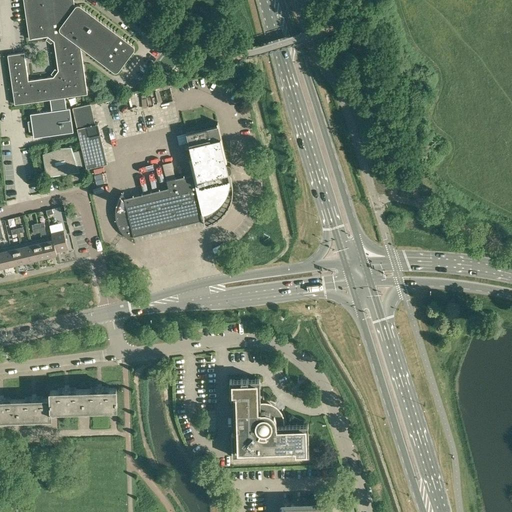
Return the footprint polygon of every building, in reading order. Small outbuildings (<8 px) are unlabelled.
[(23,0),(29,39),(47,36),(50,38),(54,41),(56,55),(74,52),(77,49),(81,52),(80,46),(96,58),(114,71),(115,71),(116,71),(117,71),(118,70),(134,49),(134,48),(134,47),(134,46),(134,45),(80,5),(79,5),(78,5),(77,5),(76,5),(75,6),(75,7),(74,1),(73,0),(23,0)] [(53,76),(28,80),(23,81),(24,88),(12,89),(15,104),(50,99),(65,97),(82,94),(87,94),(83,64),(81,52),(77,49),(74,52),(56,55),(58,70),(55,73),(53,76)] [(7,55),(10,72),(12,89),(24,88),(23,81),(28,80),(24,52),(23,53),(7,55)] [(66,108),(65,97),(50,99),(52,110),(30,114),(31,120),(32,125),(33,130),(34,137),(73,132),(70,108),(66,108)] [(79,137),(82,149),(86,166),(86,167),(107,162),(97,122),(95,122),(91,103),(84,105),(72,107),(79,137)] [(107,127),(110,140),(116,138),(113,125),(107,127)] [(233,187),(232,183),(219,125),(187,132),(192,157),(189,158),(193,173),(167,179),(168,187),(124,197),(123,192),(121,195),(119,198),(117,202),(116,206),(115,210),(115,214),(116,218),(117,222),(118,226),(120,229),(122,232),(125,235),(128,238),(132,240),(135,242),(135,241),(134,236),(204,219),(205,225),(212,223),(216,221),(219,219),(221,217),(224,214),(226,211),(228,208),(230,205),(231,201),(232,198),(233,194),(233,190),(233,187)] [(72,152),(71,147),(59,148),(59,149),(43,154),(46,177),(71,174),(78,172),(77,168),(86,166),(82,149),(72,152)] [(103,186),(118,185),(117,175),(102,177),(103,186)] [(38,223),(32,224),(34,233),(40,232),(38,223)] [(51,233),(52,236),(56,254),(57,254),(56,251),(68,249),(63,230),(51,233)] [(52,236),(42,239),(46,257),(56,254),(52,236)] [(42,239),(31,241),(36,259),(46,257),(42,239)] [(31,241),(21,244),(25,262),(36,259),(31,241)] [(21,244),(10,246),(15,264),(25,262),(21,244)] [(10,246),(0,249),(4,267),(15,264),(10,246)] [(260,378),(229,379),(230,395),(234,395),(235,433),(231,433),(232,456),(255,455),(255,452),(293,450),(293,454),(309,453),(308,423),(285,424),(282,424),(282,421),(282,418),(280,414),(278,411),(276,409),(273,407),(270,405),(267,404),(264,403),(260,403),(260,378)] [(97,388),(83,388),(84,408),(117,407),(116,387),(102,388),(97,388)] [(65,389),(50,389),(50,398),(51,409),(84,408),(83,388),(69,389),(65,389)] [(32,398),(17,399),(18,419),(51,418),(51,409),(50,398),(37,398),(32,398)] [(0,399),(0,419),(18,419),(17,399),(4,399),(0,399)]
